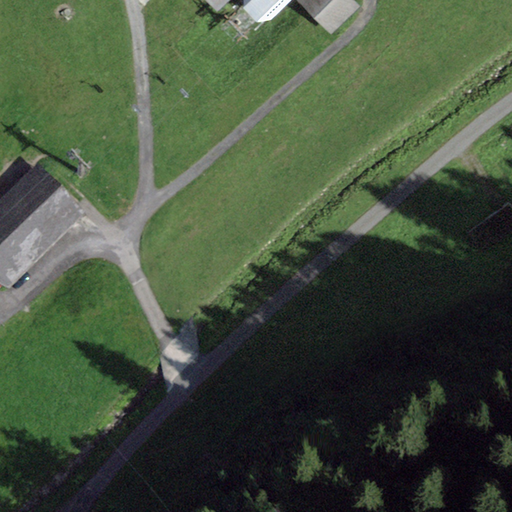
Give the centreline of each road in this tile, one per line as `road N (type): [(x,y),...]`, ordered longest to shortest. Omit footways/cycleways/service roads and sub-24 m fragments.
road 1 (track): [(511,104),(191,383),(79,511)]
road 2 (track): [(126,0),(142,203),(120,252),(191,383)]
